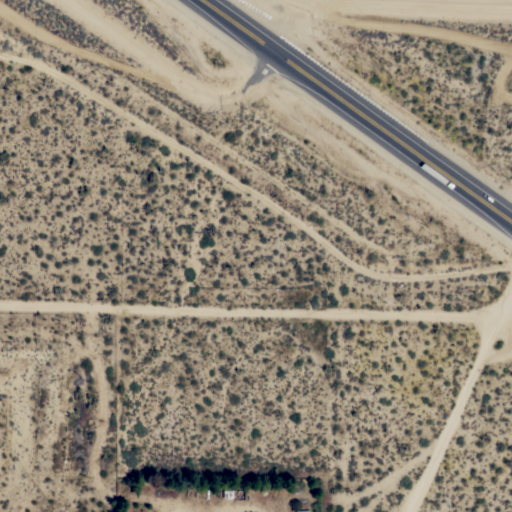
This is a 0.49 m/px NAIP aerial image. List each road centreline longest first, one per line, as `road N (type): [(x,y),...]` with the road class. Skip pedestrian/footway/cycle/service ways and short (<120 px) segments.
road 1 (residential): [(0,302),(508,313)]
road 2 (trunk): [(200,0),(511,224)]
road 3 (track): [(275,53),(247,90),(222,102),(58,41),(0,5)]
road 4 (track): [(511,305),(416,511)]
